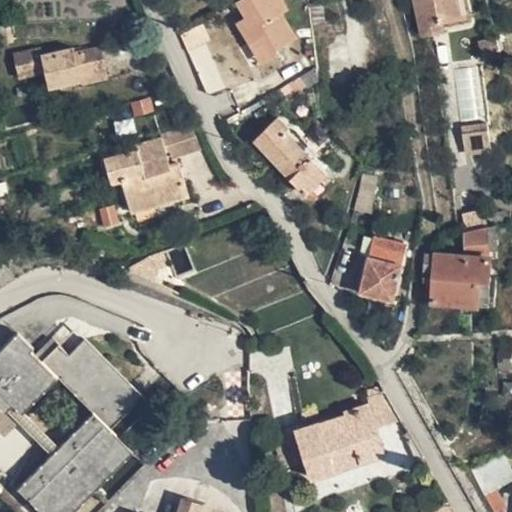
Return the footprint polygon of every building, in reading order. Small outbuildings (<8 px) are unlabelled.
[(297,4),(294,0),(247,0),(255,11),(248,16),(262,37),(275,28),(285,44),(304,30),(290,8),(297,4)] [(329,15),(326,0),(320,0),(316,1),(319,17),(329,15)] [(416,0),(423,25),(443,20),(441,13),(463,7),(460,0),(416,0)] [(473,17),(482,44),(502,37),(494,11),(473,17)] [(200,26),(182,33),(205,94),(223,88),(200,26)] [(287,46),(285,44),(275,28),(262,37),(274,56),(287,46)] [(113,62),(107,40),(81,46),(80,41),(49,48),(48,42),(21,47),(25,69),(52,63),(55,80),(87,73),(86,68),(113,62)] [(323,76),(323,58),(280,84),(284,89),(303,89),(323,76)] [(152,97),(150,89),(149,85),(136,88),(137,92),(139,100),(152,97)] [(310,189),(332,170),(294,123),(295,121),(288,112),(263,132),(310,189)] [(159,124),(160,127),(163,140),(171,139),(172,145),(201,137),(194,116),(159,124)] [(465,150),(485,148),(483,125),(463,127),(465,150)] [(163,140),(160,127),(133,134),(134,139),(102,148),(108,170),(120,168),(128,199),(160,190),(156,178),(184,170),(178,150),(167,153),(163,140)] [(377,171),(369,168),(365,184),(374,186),(377,171)] [(156,178),(160,190),(187,183),(184,170),(156,178)] [(115,211),(110,195),(99,198),(102,214),(115,211)] [(471,222),(494,215),(488,195),(465,200),(471,222)] [(491,299),(499,218),(470,225),(468,249),(429,246),(425,272),(437,274),(435,293),(491,299)] [(372,250),(405,259),(407,245),(374,237),(372,250)] [(399,294),(405,259),(372,250),(366,286),(399,294)] [(55,511),(60,511),(133,441),(115,422),(148,390),(90,332),(73,348),(64,338),(47,355),(19,328),(0,346),(0,393),(12,404),(20,397),(29,405),(63,370),(99,407),(24,482),(55,511)] [(406,412),(394,391),(380,398),(390,419),(406,412)] [(394,447),(374,400),(353,409),(354,412),(330,423),(328,420),(305,431),(325,477),(394,447)] [(504,462),(490,435),(463,449),(478,478),(504,462)] [(445,485),(438,473),(406,490),(412,501),(445,485)] [(200,511),(206,496),(186,489),(178,511),(167,511),(138,503),(130,511),(200,511)]
